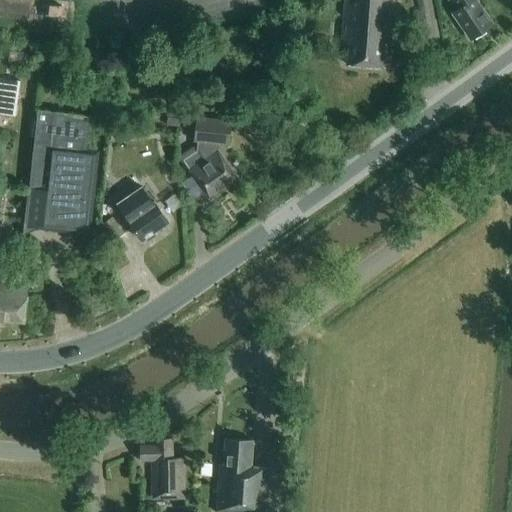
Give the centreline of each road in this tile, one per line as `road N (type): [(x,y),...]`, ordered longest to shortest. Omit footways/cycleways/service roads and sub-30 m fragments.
road 1 (secondary): [(0,362),(48,361),(130,331),(511,58)]
road 2 (unclassified): [(38,455),(101,446),(145,428),(511,162)]
